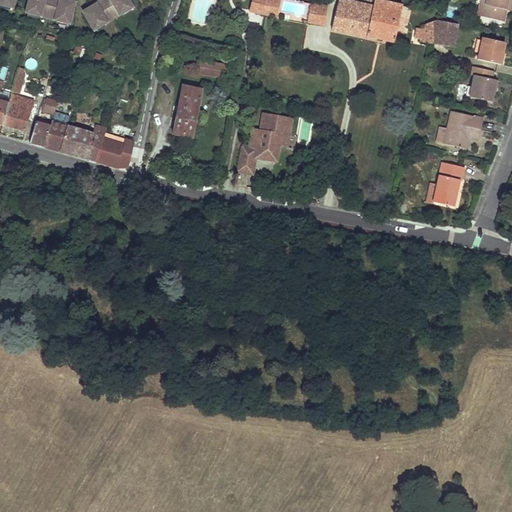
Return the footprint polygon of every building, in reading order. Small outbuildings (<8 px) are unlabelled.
[(28,0),(26,9),(34,12),(33,14),(35,14),(47,17),(59,21),(60,21),(60,18),(69,21),(74,2),(66,0),(65,0),(28,0)] [(96,0),(95,1),(94,2),(95,4),(90,7),(82,11),(92,28),(100,23),(101,25),(102,25),(113,18),(123,12),(124,12),(123,9),(131,5),(127,0),(96,0)] [(262,0),(251,0),(250,11),(259,13),(262,0)] [(262,0),(259,13),(269,14),(272,0),(262,0)] [(275,16),(279,0),(272,0),(269,14),(275,16)] [(366,36),(373,5),(349,0),(337,0),(332,29),(366,36)] [(374,0),(373,5),(366,36),(394,42),(398,24),(401,6),(402,4),(381,0),(374,0)] [(511,6),(511,0),(486,0),(486,4),(480,3),(477,16),(503,22),(506,11),(507,5),(511,6)] [(324,26),(327,8),(311,4),(307,23),(324,26)] [(407,26),(411,8),(401,6),(398,24),(407,26)] [(437,20),(423,26),(422,30),(421,39),(421,42),(435,45),(441,20),(437,20)] [(458,24),(441,20),(435,45),(454,47),(458,24)] [(505,42),(483,38),(478,60),(501,65),(503,57),(501,57),(503,50),(505,42)] [(78,56),(80,48),(74,46),(72,54),(78,56)] [(229,65),(198,60),(196,73),(227,79),(229,65)] [(471,74),(474,75),(486,78),(488,70),(472,66),(471,74)] [(24,74),(17,72),(12,91),(19,93),(24,74)] [(486,78),(474,75),(469,97),(491,102),(493,94),(494,88),(496,88),(498,81),(486,78)] [(0,124),(2,126),(11,96),(11,95),(0,92),(0,90),(2,82),(0,81),(0,124)] [(202,89),(182,85),(171,134),(184,136),(192,138),(202,89)] [(11,96),(33,102),(35,96),(19,93),(12,91),(11,95),(11,96)] [(33,102),(11,96),(2,126),(15,129),(24,131),(26,126),(28,118),(31,109),(33,102)] [(57,101),(47,98),(43,112),(53,115),(57,103),(57,101)] [(242,144),(237,170),(246,171),(253,173),(256,156),(256,153),(263,155),(263,157),(277,160),(282,136),(286,133),(290,133),(293,116),(264,111),(262,120),(265,121),(264,128),(261,128),(257,147),(250,145),(242,144)] [(483,118),(452,111),(448,130),(445,144),(467,149),(470,139),(472,129),(480,131),(481,126),(483,118)] [(68,123),(69,115),(57,114),(56,122),(68,123)] [(67,126),(51,122),(50,127),(44,147),(52,149),(59,151),(67,126)] [(50,127),(36,123),(29,143),(36,145),(44,147),(50,127)] [(89,132),(67,126),(59,151),(59,152),(76,157),(87,160),(88,159),(96,161),(105,133),(105,132),(90,127),(89,132)] [(254,126),(250,145),(257,147),(261,128),(254,126)] [(445,144),(448,130),(440,128),(437,142),(445,144)] [(480,131),(472,129),(470,139),(478,141),(480,131)] [(133,142),(105,133),(96,161),(110,165),(117,167),(127,168),(133,142)] [(433,162),(432,154),(420,155),(421,163),(433,162)] [(440,176),(460,180),(462,181),(465,167),(443,162),(440,176)] [(460,180),(440,176),(437,187),(434,202),(454,207),(458,188),(460,180)] [(434,202),(437,187),(431,185),(427,204),(433,205),(434,202)]
